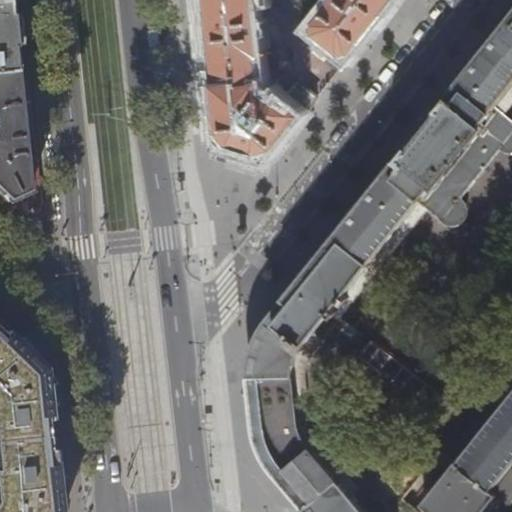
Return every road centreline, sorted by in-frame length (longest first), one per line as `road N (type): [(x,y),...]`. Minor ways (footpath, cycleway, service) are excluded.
road 1 (residential): [(177,329),(227,296),(469,0)]
road 2 (primary): [(177,329),(131,0)]
road 3 (primary): [(59,0),(90,325)]
road 4 (primary): [(90,325),(112,511)]
road 5 (primary): [(198,511),(177,329)]
